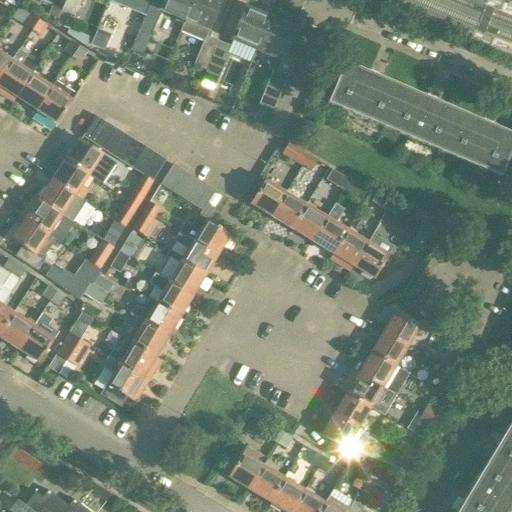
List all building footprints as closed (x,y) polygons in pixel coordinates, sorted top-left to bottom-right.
[(66,0),(61,11),(74,17),(81,0),(66,0)] [(165,0),(161,11),(184,21),(193,0),(165,0)] [(193,66),(206,71),(218,42),(217,41),(217,40),(206,36),(220,0),(193,0),(184,21),(185,21),(181,32),(203,42),(193,66)] [(48,15),(58,19),(61,11),(51,6),(48,15)] [(232,40),(256,50),(270,18),(245,7),(232,40)] [(12,18),(32,32),(39,21),(19,8),(12,18)] [(158,17),(148,12),(131,51),(142,55),(158,17)] [(270,18),(256,50),(270,56),(269,59),(269,62),(271,68),(274,70),(275,70),(260,104),(273,109),(287,75),(288,75),(301,43),(290,39),(295,28),(270,18)] [(39,21),(32,32),(39,37),(47,26),(39,21)] [(103,51),(110,34),(97,29),(90,46),(103,51)] [(218,42),(206,71),(202,80),(215,86),(227,56),(225,55),(229,46),(218,42)] [(63,52),(71,58),(77,48),(70,43),(63,52)] [(77,48),(71,58),(79,63),(85,54),(77,48)] [(0,94),(12,103),(15,98),(31,74),(20,67),(28,56),(19,50),(11,61),(0,76),(0,94)] [(0,76),(11,61),(0,53),(0,76)] [(326,102),(498,176),(511,144),(511,134),(344,62),(326,102)] [(15,98),(35,111),(51,87),(31,74),(15,98)] [(55,81),(51,87),(35,111),(56,124),(76,94),(55,81)] [(81,138),(92,145),(105,124),(94,117),(81,138)] [(105,124),(92,145),(101,150),(114,130),(105,124)] [(114,130),(101,150),(112,157),(124,136),(114,130)] [(124,136),(112,157),(122,163),(134,142),(124,136)] [(78,139),(65,160),(102,184),(115,164),(78,139)] [(134,142),(122,163),(132,169),(144,149),(134,142)] [(282,155),(301,166),(307,156),(288,145),(282,155)] [(144,149),(132,169),(142,175),(154,155),(144,149)] [(154,155),(142,175),(152,182),(165,161),(154,155)] [(307,156),(301,166),(292,182),(298,186),(308,170),(309,171),(316,161),(307,156)] [(65,160),(51,180),(83,200),(88,191),(81,186),(88,175),(102,184),(65,160)] [(159,186),(170,192),(182,172),(171,166),(159,186)] [(326,180),(342,190),(349,180),(332,170),(326,180)] [(170,192),(180,198),(192,178),(182,172),(170,192)] [(180,198),(191,205),(203,185),(192,178),(180,198)] [(51,180),(38,200),(72,222),(85,202),(83,200),(51,180)] [(249,204),(270,217),(285,193),(264,180),(249,204)] [(349,180),(342,190),(350,195),(357,185),(349,180)] [(191,205),(201,211),(213,191),(203,185),(191,205)] [(213,191),(201,211),(212,217),(224,197),(213,191)] [(368,200),(386,211),(392,201),(374,191),(368,200)] [(132,193),(127,200),(137,206),(141,199),(132,193)] [(270,217),(291,229),(305,205),(285,193),(270,217)] [(72,222),(38,200),(25,220),(49,235),(55,239),(60,243),(73,223),(72,222)] [(127,200),(114,221),(124,227),(137,206),(127,200)] [(392,201),(386,211),(394,215),(400,206),(392,201)] [(149,203),(144,211),(154,217),(159,209),(149,203)] [(311,242),(332,254),(346,230),(334,223),(343,209),(334,204),(326,218),(311,242)] [(291,229),(311,242),(326,218),(305,205),(291,229)] [(154,217),(144,211),(132,230),(142,236),(154,217)] [(184,224),(179,232),(217,255),(229,234),(209,222),(212,217),(201,211),(191,227),(184,224)] [(49,235),(25,220),(11,240),(21,246),(14,257),(34,270),(55,239),(49,235)] [(114,221),(101,241),(111,248),(124,227),(114,221)] [(415,249),(428,256),(442,232),(429,225),(415,249)] [(352,267),(373,280),(393,248),(381,241),(385,234),(376,228),(367,243),(352,267)] [(328,260),(349,273),(352,267),(367,243),(346,230),(332,254),(328,260)] [(187,250),(181,262),(205,276),(217,255),(179,232),(173,242),(187,250)] [(130,233),(118,252),(128,258),(140,240),(130,233)] [(111,248),(101,241),(96,250),(106,257),(111,248)] [(128,258),(118,252),(109,268),(119,274),(128,258)] [(79,301),(82,295),(90,283),(92,285),(93,286),(99,276),(98,275),(101,270),(83,259),(63,291),(79,301)] [(9,275),(16,266),(7,260),(1,270),(9,275)] [(154,274),(192,297),(205,276),(181,262),(169,282),(154,274)] [(17,281),(24,271),(16,266),(9,275),(17,281)] [(149,298),(180,317),(192,297),(154,274),(149,284),(163,292),(156,303),(149,298)] [(82,295),(91,300),(98,288),(107,294),(113,284),(99,276),(93,286),(92,285),(90,283),(82,295)] [(0,288),(0,332),(13,313),(2,306),(10,292),(2,286),(0,288)] [(41,296),(49,302),(56,292),(47,286),(41,296)] [(98,288),(91,300),(100,305),(107,294),(98,288)] [(56,292),(49,302),(57,307),(64,297),(56,292)] [(135,305),(129,315),(144,323),(167,338),(180,317),(149,298),(142,309),(135,305)] [(396,311),(383,332),(407,346),(420,325),(396,311)] [(0,332),(0,338),(17,350),(33,326),(13,313),(0,332)] [(77,319),(69,334),(79,340),(88,326),(77,319)] [(167,338),(144,323),(131,344),(160,362),(160,361),(155,358),(167,338)] [(33,326),(17,350),(38,363),(53,340),(33,326)] [(383,332),(371,353),(395,367),(407,346),(383,332)] [(90,347),(79,340),(69,334),(56,354),(77,368),(90,347)] [(108,358),(119,365),(148,382),(160,362),(131,344),(124,340),(117,352),(113,350),(108,358)] [(477,362),(493,372),(501,359),(485,349),(477,362)] [(360,360),(354,370),(396,395),(408,375),(395,367),(371,353),(365,363),(360,360)] [(119,365),(108,358),(103,366),(114,374),(106,386),(135,403),(148,382),(119,365)] [(452,362),(448,370),(458,376),(462,368),(452,362)] [(396,395),(354,370),(341,391),(346,394),(370,408),(383,416),(396,395)] [(458,376),(448,370),(443,379),(453,385),(458,376)] [(440,383),(436,390),(442,395),(443,395),(448,387),(447,387),(441,383),(440,383)] [(346,394),(334,415),(358,428),(370,408),(346,394)] [(427,404),(423,411),(433,418),(438,410),(427,404)] [(433,418),(423,411),(417,421),(428,427),(433,418)] [(358,428),(334,415),(321,436),(330,441),(324,452),(346,465),(351,455),(355,457),(367,439),(366,439),(368,435),(358,428)] [(487,461),(511,475),(511,419),(487,461)] [(265,438),(276,444),(282,436),(270,429),(265,438)] [(282,436),(276,444),(285,449),(290,441),(282,436)] [(407,446),(401,455),(411,461),(416,451),(407,446)] [(228,477),(249,490),(263,467),(261,466),(266,459),(246,447),(228,477)] [(308,464),(318,469),(323,460),(314,455),(308,464)] [(411,461),(401,455),(395,464),(406,471),(411,461)] [(323,460),(318,469),(326,473),(331,465),(323,460)] [(506,511),(511,503),(511,475),(487,461),(456,511),(506,511)] [(249,490),(269,503),(284,479),(263,467),(249,490)] [(350,486),(360,492),(366,482),(357,476),(350,486)] [(269,503),(285,511),(291,511),(304,492),(284,479),(269,503)] [(366,482),(360,492),(374,501),(381,491),(366,482)] [(291,511),(319,511),(333,490),(324,504),(304,492),(291,511)] [(319,511),(347,511),(354,502),(333,490),(319,511)] [(89,511),(85,509),(75,500),(69,508),(48,491),(43,498),(35,492),(19,511),(89,511)] [(354,502),(347,511),(359,511),(363,507),(354,502)]
